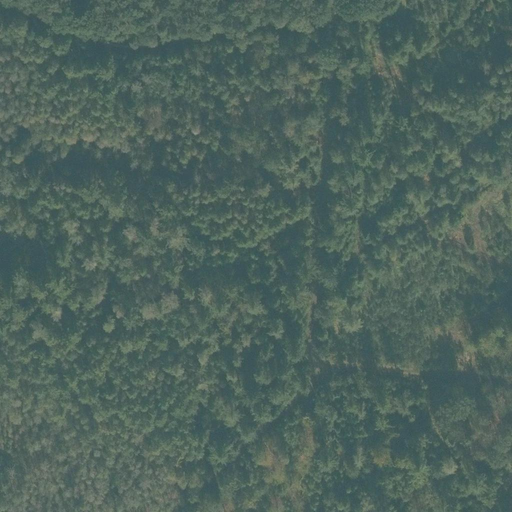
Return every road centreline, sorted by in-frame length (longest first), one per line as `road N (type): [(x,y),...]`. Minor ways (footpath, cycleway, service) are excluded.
road 1 (track): [(511,165),(366,244),(317,283),(316,365)]
road 2 (track): [(0,254),(24,281),(99,422),(112,511)]
road 3 (track): [(317,283),(336,43)]
road 4 (track): [(316,365),(312,382),(172,511)]
road 5 (track): [(511,380),(316,365)]
road 6 (track): [(481,0),(456,28),(409,58),(336,43)]
road 7 (track): [(511,415),(454,462),(415,511)]
